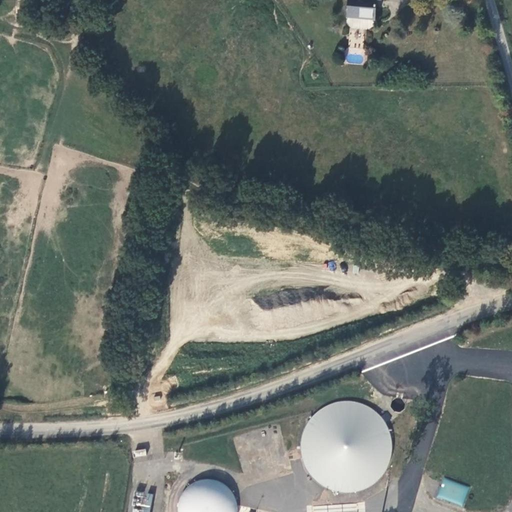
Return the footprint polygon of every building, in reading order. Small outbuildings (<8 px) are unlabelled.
[(375,28),(377,7),(350,5),(348,25),(375,28)] [(355,402),(339,402),(323,408),(311,419),(304,434),(302,451),(307,467),(317,480),(331,488),(347,491),(364,488),(378,479),(388,466),(392,450),(391,434),(383,419),(371,408),(355,402)] [(133,451),(135,458),(147,455),(145,448),(133,451)] [(436,497),(463,506),(469,487),(443,478),(436,497)] [(229,491),(222,484),(212,480),(201,480),(191,484),(184,491),(179,501),(178,511),(234,511),(235,511),(234,500),(229,491)] [(149,511),(152,495),(134,493),(132,507),(133,507),(132,511),(149,511)]
